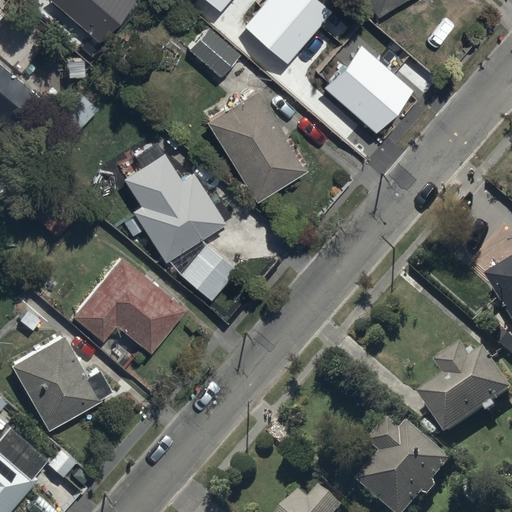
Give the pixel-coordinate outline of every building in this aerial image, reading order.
[(50,0),(97,40),(131,0),(50,0)] [(210,0),(181,0),(198,14),(210,0)] [(372,66),(329,0),(315,0),(262,34),(283,67),(299,57),(324,96),(372,66)] [(365,0),(374,14),(397,0),(365,0)] [(239,55),(205,24),(186,45),(220,75),(239,55)] [(0,121),(9,130),(37,97),(0,65),(0,121)] [(283,135),(254,89),(204,119),(254,199),(304,168),(300,161),(302,159),(286,133),(283,135)] [(97,108),(78,91),(47,126),(66,143),(97,108)] [(162,151),(123,176),(139,202),(130,208),(133,213),(120,221),(129,235),(142,227),(163,259),(224,221),(222,218),(228,214),(218,198),(211,202),(190,169),(178,177),(162,151)] [(45,175),(21,204),(55,233),(79,204),(45,175)] [(234,267),(202,241),(177,273),(210,299),(234,267)] [(185,308),(118,253),(69,314),(101,340),(115,323),(150,351),(185,308)] [(511,263),(489,277),(511,315),(511,263)] [(46,325),(56,311),(34,293),(23,306),(46,325)] [(85,375),(62,332),(7,362),(42,429),(97,400),(95,396),(109,389),(98,368),(85,375)] [(475,360),(464,346),(437,365),(446,378),(421,396),(449,436),(486,410),(491,416),(500,409),(497,405),(511,393),(511,385),(487,351),(475,360)] [(0,511),(4,511),(37,475),(0,443),(0,408),(6,402),(0,396),(0,511)] [(432,486),(449,464),(405,426),(399,433),(386,422),(365,446),(379,458),(355,487),(385,511),(419,511),(437,490),(432,486)] [(319,490),(307,503),(298,496),(284,511),(340,511),(341,511),(319,490)]
